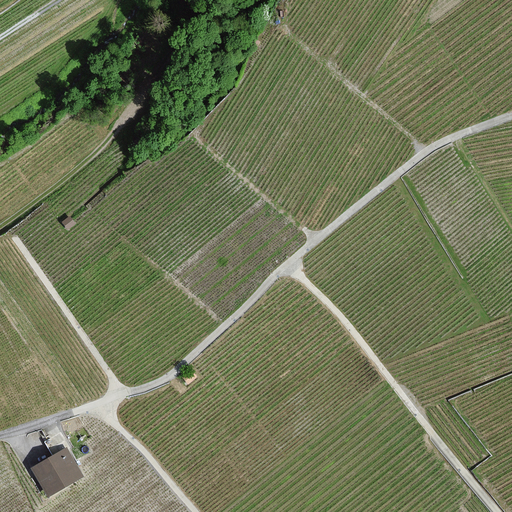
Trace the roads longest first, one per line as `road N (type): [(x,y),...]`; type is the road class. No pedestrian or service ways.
road 1 (track): [(511,116),(433,144),(394,173),(171,375),(0,436)]
road 2 (track): [(498,511),(339,313),(285,266)]
road 3 (track): [(16,239),(120,396)]
road 4 (track): [(98,405),(197,511)]
